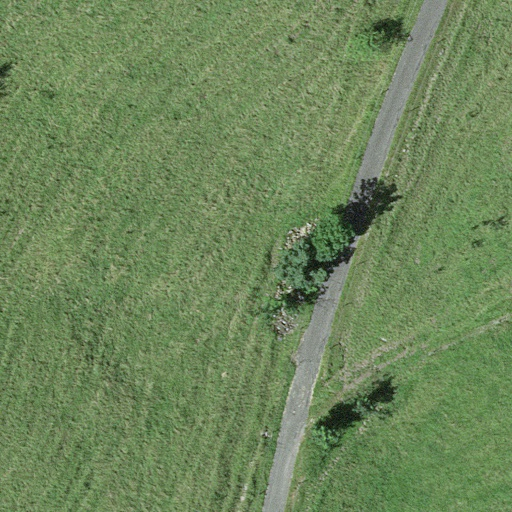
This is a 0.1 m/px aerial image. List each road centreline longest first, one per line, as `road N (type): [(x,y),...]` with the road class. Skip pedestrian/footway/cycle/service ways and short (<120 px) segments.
road 1 (track): [(432,0),(341,249),(272,511)]
road 2 (track): [(511,291),(353,377),(293,429)]
